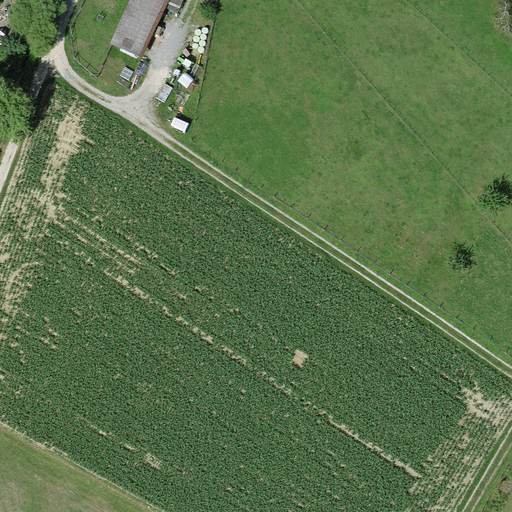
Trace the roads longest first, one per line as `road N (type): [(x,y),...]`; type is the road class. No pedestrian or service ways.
road 1 (track): [(511,379),(66,70),(56,33)]
road 2 (residential): [(0,185),(72,0)]
